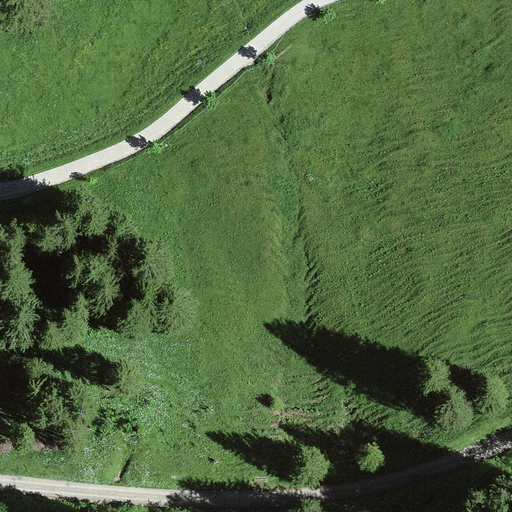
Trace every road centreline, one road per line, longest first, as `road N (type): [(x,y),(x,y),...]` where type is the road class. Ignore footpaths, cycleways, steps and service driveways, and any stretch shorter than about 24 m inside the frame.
road 1 (track): [(0,487),(270,498),(473,456),(511,439)]
road 2 (track): [(322,0),(119,151),(0,187)]
